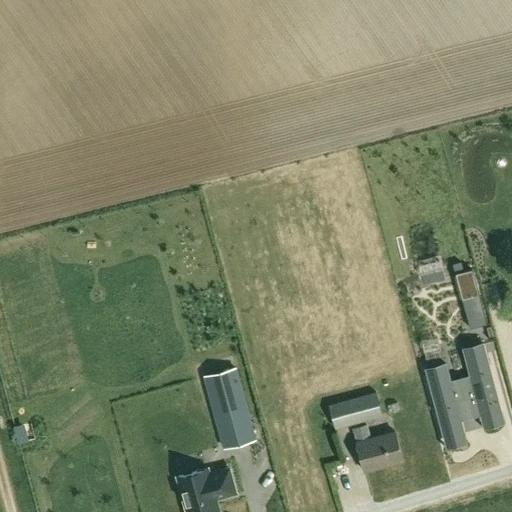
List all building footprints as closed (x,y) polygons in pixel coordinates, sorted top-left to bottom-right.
[(450,335),(485,325),(479,304),(444,314),(450,335)] [(502,411),(484,344),(463,350),(470,376),(451,381),(447,364),(426,370),(443,437),(465,431),(461,416),(479,411),(481,417),(502,411)] [(256,438),(236,370),(207,377),(227,447),(256,438)] [(376,391),(330,404),(337,429),(383,415),(376,391)] [(367,428),(356,431),(360,444),(358,444),(365,473),(404,463),(396,434),(370,441),(367,428)] [(217,483),(188,492),(194,511),(229,511),(246,507),(239,483),(219,489),(217,483)]
